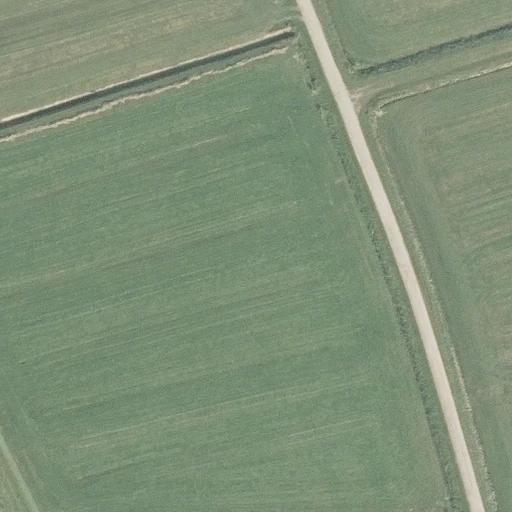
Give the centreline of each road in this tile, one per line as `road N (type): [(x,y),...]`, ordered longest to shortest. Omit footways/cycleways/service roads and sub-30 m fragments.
road 1 (track): [(474,511),(397,247),(303,0)]
road 2 (track): [(343,99),(511,47)]
